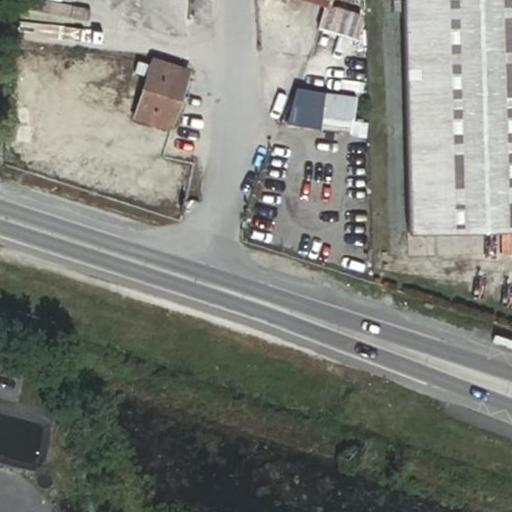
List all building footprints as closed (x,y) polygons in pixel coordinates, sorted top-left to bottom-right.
[(511,0),(401,0),(407,230),(438,229),(511,227),(511,0)] [(132,116),(165,126),(184,68),(151,57),(132,116)] [(113,104),(116,91),(87,84),(84,97),(113,104)] [(293,86),(287,123),(349,133),(355,95),(293,86)] [(438,229),(407,230),(408,254),(438,254),(438,229)] [(0,298),(15,303),(21,284),(0,277),(0,298)] [(18,445),(21,424),(0,420),(0,455),(2,456),(4,443),(18,445)]
